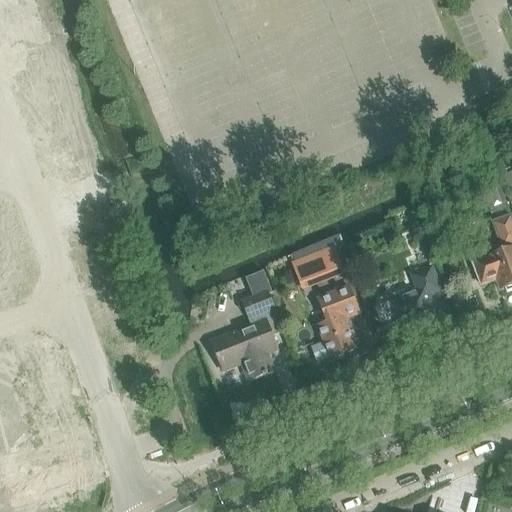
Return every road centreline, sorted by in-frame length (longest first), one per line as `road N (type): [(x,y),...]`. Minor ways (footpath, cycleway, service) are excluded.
road 1 (residential): [(147,511),(0,109)]
road 2 (tertiary): [(511,365),(166,511)]
road 3 (tertiary): [(221,511),(511,392)]
road 4 (residential): [(316,511),(511,431)]
